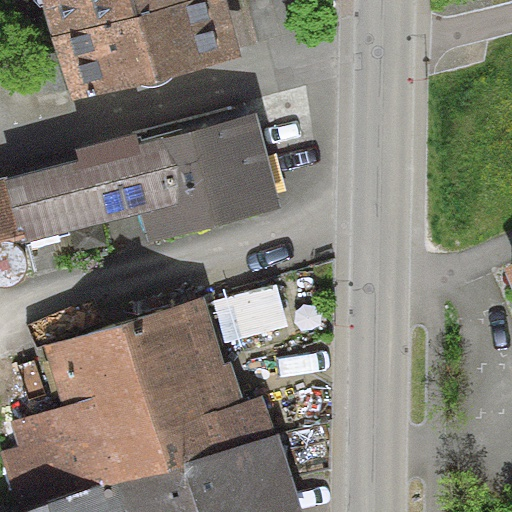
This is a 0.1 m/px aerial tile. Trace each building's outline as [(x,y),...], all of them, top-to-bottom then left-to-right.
[(40,0),(70,104),(242,56),(226,0),(40,0)] [(78,159),(2,179),(17,238),(19,244),(143,212),(150,241),(279,207),(254,113),(139,143),(136,132),(75,148),(78,159)] [(0,242),(17,238),(2,179),(0,179),(0,242)] [(18,283),(23,278),(26,272),(28,265),(27,258),(24,252),(19,247),(13,244),(6,242),(0,243),(0,284),(4,286),(11,285),(18,283)] [(511,263),(502,268),(511,292),(511,263)] [(223,362),(202,296),(42,345),(63,405),(14,420),(19,446),(2,450),(20,511),(24,511),(98,487),(276,433),(263,396),(244,401),(232,361),(223,362)] [(302,511),(276,433),(98,487),(24,511),(302,511)]
